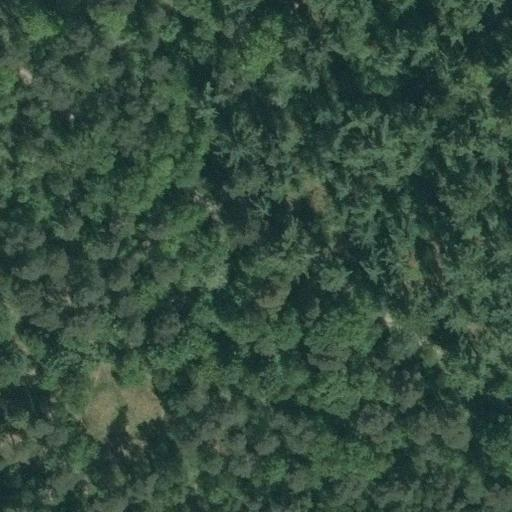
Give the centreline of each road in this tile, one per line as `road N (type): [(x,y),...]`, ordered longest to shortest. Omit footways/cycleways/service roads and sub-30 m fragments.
road 1 (track): [(174,179),(511,423)]
road 2 (track): [(0,63),(174,179)]
